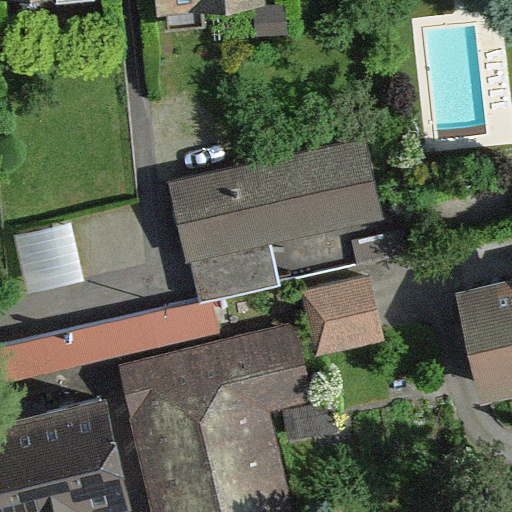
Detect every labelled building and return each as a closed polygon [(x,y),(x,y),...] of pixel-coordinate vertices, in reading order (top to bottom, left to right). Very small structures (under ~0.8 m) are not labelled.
[(375,116),(168,164),(199,293),(290,274),(279,228),(395,201),(375,116)] [(33,281),(89,267),(75,210),(19,224),(33,281)] [(302,318),(0,397),(0,511),(48,511),(168,480),(176,511),(317,511),(287,397),(324,387),(312,342),(395,320),(377,251),(290,274),(302,318)] [(511,262),(463,275),(496,394),(511,389),(511,262)] [(222,290),(15,330),(22,365),(229,325),(222,290)]
